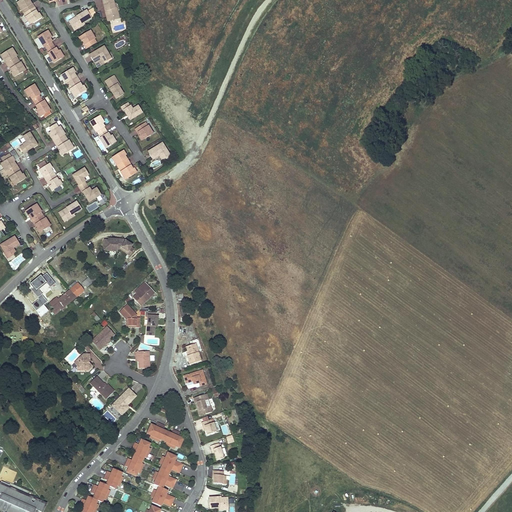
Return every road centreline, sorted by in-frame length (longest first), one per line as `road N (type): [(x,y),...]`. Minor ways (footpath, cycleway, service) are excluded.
road 1 (residential): [(0,0),(124,202)]
road 2 (residential): [(124,202),(166,285),(170,330),(161,374)]
road 3 (track): [(266,0),(187,158)]
road 4 (residential): [(161,374),(146,408),(58,511)]
road 5 (residential): [(0,297),(54,246),(124,202)]
road 6 (residential): [(161,374),(180,397),(200,466),(185,511)]
